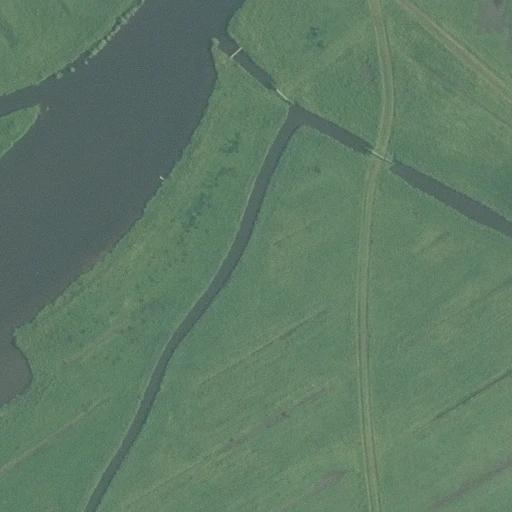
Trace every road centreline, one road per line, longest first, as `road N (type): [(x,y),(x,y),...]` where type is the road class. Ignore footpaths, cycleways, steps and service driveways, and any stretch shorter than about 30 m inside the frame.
road 1 (track): [(379,511),(361,277),(389,95),(377,0)]
road 2 (track): [(511,93),(403,0)]
